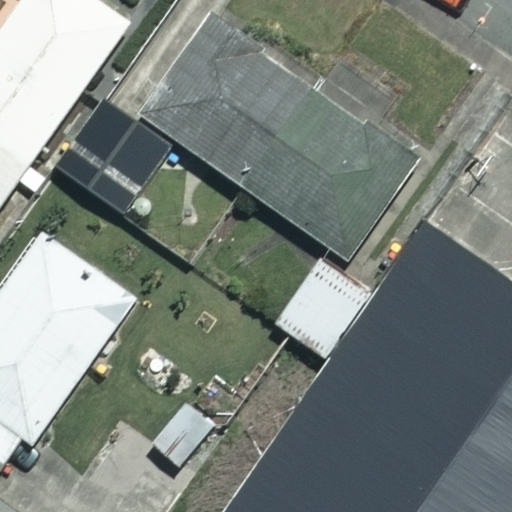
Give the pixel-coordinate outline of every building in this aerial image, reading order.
[(0,205),(124,16),(98,0),(11,0),(0,18),(0,205)] [(417,159),(203,20),(137,122),(351,260),(417,159)] [(171,151),(96,106),(53,177),(128,222),(171,151)] [(511,511),(511,268),(437,216),(229,511),(511,511)] [(133,298),(41,233),(0,290),(0,461),(12,470),(133,298)] [(12,511),(0,503),(0,511),(12,511)]
